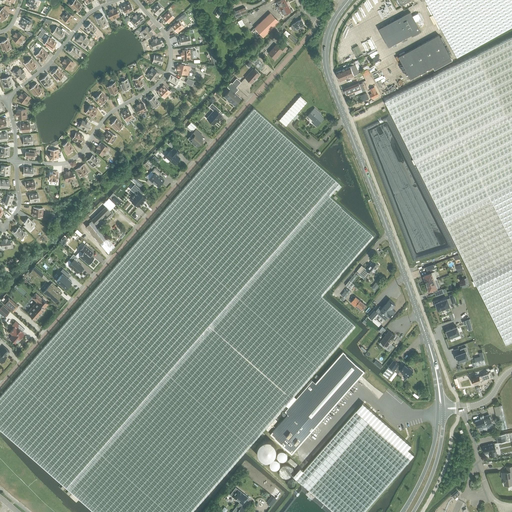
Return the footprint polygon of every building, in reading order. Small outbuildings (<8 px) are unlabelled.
[(37,0),(28,0),(27,5),(35,8),(36,5),(38,6),(40,1),(37,0)] [(82,6),(75,0),(71,4),(77,11),(82,6)] [(276,7),(277,9),(287,4),(284,0),(280,0),(277,2),(279,6),(276,7)] [(511,0),(424,0),(432,13),(457,58),(495,37),(511,27),(511,0)] [(124,12),(132,8),(130,3),(121,7),(124,12)] [(158,4),(152,10),(156,14),(162,8),(158,4)] [(290,11),(287,4),(277,9),(279,12),(281,10),(283,14),(290,11)] [(246,7),(240,9),(234,12),(236,18),(248,13),(246,7)] [(118,15),(116,9),(113,10),(113,9),(110,10),(110,12),(108,13),(110,18),(113,17),(113,18),(116,16),(118,15)] [(169,11),(162,18),(166,22),(173,16),(169,11)] [(68,12),(63,19),(67,23),(73,16),(68,12)] [(379,29),(389,47),(411,35),(412,37),(420,32),(419,31),(420,30),(410,12),(389,23),(379,29)] [(184,13),(175,20),(177,22),(186,16),(184,13)] [(254,28),(263,37),(278,22),(269,13),(254,28)] [(134,18),(130,22),(135,28),(144,21),(139,14),(137,16),(136,15),(133,17),(134,18)] [(102,16),(97,18),(101,26),(106,24),(102,16)] [(23,18),(21,22),(23,23),(22,27),(29,30),(31,25),(30,24),(32,19),(25,17),(25,19),(23,18)] [(293,31),(304,25),(301,20),(294,24),(291,27),(293,31)] [(179,21),(172,26),(176,31),(183,26),(179,21)] [(86,27),(92,34),(96,30),(90,23),(86,27)] [(60,37),(64,33),(57,27),(53,32),(60,37)] [(144,29),(140,32),(146,39),(152,33),(150,31),(151,30),(149,28),(148,29),(146,27),(144,29)] [(40,38),(46,31),(43,29),(37,36),(40,38)] [(17,34),(16,34),(14,36),(15,37),(13,39),(17,43),(19,40),(20,41),(22,39),(21,38),(23,36),(19,32),(17,34)] [(294,43),(296,40),(290,34),(287,37),(294,43)] [(84,45),(88,41),(85,39),(86,38),(84,36),(83,37),(80,35),(77,40),(79,42),(81,44),(82,44),(84,45)] [(413,49),(399,57),(410,79),(426,70),(433,67),(434,70),(453,61),(451,57),(439,35),(413,49)] [(52,48),(56,43),(48,37),(45,42),(52,48)] [(511,37),(385,101),(414,159),(411,160),(414,165),(416,164),(474,280),(472,281),(474,286),(477,285),(506,343),(511,340),(511,37)] [(162,45),(159,39),(157,40),(156,39),(153,40),(154,41),(151,42),(153,48),(156,47),(159,46),(162,45)] [(1,42),(5,50),(10,48),(7,40),(1,42)] [(285,53),(288,49),(284,45),(280,49),(275,45),(268,53),(275,60),(283,51),(285,53)] [(73,46),(70,51),(77,57),(81,52),(73,46)] [(42,48),(35,56),(39,60),(40,59),(42,61),(48,54),(42,48)] [(183,52),(182,53),(182,56),(183,56),(183,59),(189,58),(193,58),(193,57),(196,57),(196,50),(193,51),(193,49),(191,49),(191,48),(187,48),(187,49),(183,50),(183,52)] [(255,57),(251,62),(260,70),(264,65),(255,57)] [(66,61),(65,60),(63,62),(64,63),(62,65),(67,69),(69,66),(69,67),(71,65),(70,64),(72,62),(68,58),(66,61)] [(26,62),(32,70),(36,66),(31,59),(26,62)] [(178,67),(178,70),(179,70),(178,73),(188,75),(190,66),(195,68),(196,64),(190,63),(188,63),(188,64),(182,62),(181,64),(180,64),(179,67),(178,67)] [(357,70),(360,69),(358,64),(336,72),(340,81),(359,74),(358,72),(357,70)] [(384,67),(372,71),(377,86),(380,85),(379,80),(387,76),(384,67)] [(152,68),(146,75),(153,80),(154,78),(155,79),(157,76),(156,75),(158,73),(152,68)] [(20,79),(25,76),(23,73),(24,73),(22,70),(21,71),(19,69),(15,72),(16,75),(18,77),(20,79)] [(57,69),(53,73),(59,80),(64,75),(57,69)] [(253,69),(245,78),(251,83),(259,74),(253,69)] [(142,75),(132,80),(134,85),(135,88),(143,84),(141,79),(143,77),(142,75)] [(170,75),(167,80),(170,82),(169,84),(176,88),(180,82),(178,80),(170,75)] [(46,76),(42,79),(47,86),(52,82),(46,76)] [(6,86),(12,85),(9,77),(3,78),(6,86)] [(241,82),(237,78),(232,84),(236,87),(241,82)] [(130,88),(127,79),(121,81),(124,90),(130,88)] [(118,91),(114,83),(108,86),(112,94),(118,91)] [(236,87),(232,83),(231,83),(227,87),(230,90),(224,96),(227,100),(230,103),(230,102),(234,106),(240,98),(235,93),(238,89),(236,87)] [(359,83),(344,89),(345,91),(344,92),(345,93),(346,94),(347,94),(348,96),(355,94),(354,91),(361,89),(362,91),(365,90),(362,83),(359,84),(359,83)] [(42,91),(36,84),(31,88),(37,95),(42,91)] [(169,91),(165,87),(159,93),(163,97),(169,91)] [(374,87),(371,89),(373,93),(370,94),(372,99),(378,95),(374,87)] [(20,97),(21,98),(19,100),(24,103),(25,101),(26,101),(28,99),(27,99),(29,96),(24,93),(22,95),(22,94),(20,97)] [(98,100),(102,104),(106,100),(100,94),(95,99),(97,101),(98,100)] [(278,120),(285,126),(288,122),(307,102),(300,95),(278,120)] [(154,96),(147,101),(152,108),(154,107),(159,103),(154,96)] [(213,111),(206,118),(214,125),(216,121),(217,122),(219,119),(221,116),(214,110),(216,107),(211,103),(208,107),(213,111)] [(137,105),(138,107),(135,108),(138,113),(141,112),(143,111),(146,109),(143,104),(141,105),(140,104),(137,105)] [(94,116),(97,111),(92,108),(92,107),(90,106),(86,112),(94,116)] [(243,120),(0,395),(0,428),(95,511),(189,511),(284,404),(292,395),(354,325),(321,295),(374,235),(329,195),(335,188),(339,184),(339,183),(276,128),(254,108),(253,108),(243,120)] [(316,127),(323,119),(320,116),(321,114),(314,108),(307,116),(314,123),(313,124),(316,127)] [(129,111),(122,115),(125,120),(132,116),(129,111)] [(112,123),(118,129),(123,125),(116,119),(112,123)] [(82,121),(79,126),(82,127),(82,128),(84,129),(85,129),(87,130),(90,125),(88,123),(88,122),(85,121),(85,122),(82,121)] [(201,139),(203,136),(196,129),(195,130),(193,132),(187,139),(197,148),(203,141),(201,139)] [(81,142),(83,136),(76,132),(73,138),(81,142)] [(105,139),(110,142),(115,135),(110,132),(105,139)] [(73,149),(67,141),(63,145),(68,152),(73,149)] [(100,146),(99,145),(97,148),(98,149),(97,151),(101,154),(103,152),(104,152),(105,150),(106,147),(102,144),(100,146)] [(171,151),(171,150),(165,156),(174,164),(180,158),(177,155),(177,154),(176,154),(178,151),(179,153),(179,152),(174,148),(171,151)] [(403,150),(400,152),(409,168),(412,167),(403,150)] [(92,155),(86,161),(93,167),(98,161),(92,155)] [(82,165),(75,170),(80,177),(86,172),(82,165)] [(151,171),(154,173),(149,179),(150,180),(149,181),(152,184),(153,183),(155,184),(158,187),(164,180),(160,177),(158,176),(161,173),(155,168),(151,171)] [(70,173),(69,172),(66,173),(67,174),(64,175),(66,180),(69,179),(69,180),(71,179),(74,178),(72,172),(70,173)] [(135,184),(130,189),(135,193),(132,196),(133,197),(130,200),(132,202),(131,203),(135,206),(136,205),(138,207),(141,204),(143,201),(146,198),(142,194),(144,192),(135,184)] [(7,194),(5,202),(10,204),(13,196),(7,194)] [(114,195),(111,199),(118,205),(121,201),(114,195)] [(94,237),(100,244),(105,239),(97,229),(99,227),(95,224),(104,216),(107,219),(113,214),(105,206),(91,220),(92,221),(85,226),(94,237)] [(34,225),(28,218),(23,223),(30,229),(34,225)] [(25,234),(18,228),(14,232),(21,238),(25,234)] [(61,239),(59,241),(59,242),(65,246),(66,244),(65,244),(67,240),(64,238),(62,240),(61,239)] [(100,244),(108,254),(115,247),(107,238),(105,239),(100,244)] [(4,240),(4,241),(1,241),(2,247),(5,247),(8,247),(7,246),(11,246),(10,240),(7,240),(7,239),(4,240)] [(79,256),(88,264),(94,258),(91,255),(93,252),(84,244),(80,250),(82,252),(79,256)] [(68,265),(77,273),(82,266),(74,259),(68,265)] [(361,266),(357,271),(365,277),(369,272),(371,274),(374,270),(375,271),(377,268),(376,268),(379,265),(373,261),(366,269),(364,267),(363,268),(361,266)] [(62,273),(56,280),(65,288),(71,281),(65,276),(68,273),(62,268),(60,272),(62,273)] [(32,274),(40,281),(43,277),(36,270),(32,274)] [(423,275),(426,283),(437,279),(434,272),(432,272),(423,275)] [(355,273),(349,280),(352,282),(357,275),(355,273)] [(463,282),(460,283),(461,288),(469,286),(467,277),(462,279),(463,282)] [(378,279),(371,288),(374,291),(382,282),(378,279)] [(440,287),(437,279),(426,283),(429,291),(438,288),(437,288),(440,287)] [(349,280),(345,285),(350,289),(354,284),(352,282),(349,280)] [(50,284),(48,286),(42,293),(45,296),(46,295),(54,302),(59,296),(53,291),(55,288),(50,284)] [(351,291),(347,288),(341,295),(345,299),(351,291)] [(38,302),(28,313),(31,316),(32,317),(35,320),(45,309),(42,306),(42,305),(45,301),(36,293),(32,297),(38,302)] [(437,301),(433,302),(435,306),(436,306),(438,311),(442,309),(450,306),(449,304),(452,303),(452,304),(456,302),(453,294),(449,295),(450,297),(447,298),(437,301)] [(3,303),(13,312),(18,306),(9,297),(3,303)] [(362,309),(365,305),(355,297),(351,303),(360,310),(361,309),(362,309)] [(375,310),(369,316),(372,319),(378,313),(383,317),(383,318),(384,319),(385,319),(388,316),(388,317),(389,316),(390,317),(395,311),(392,308),(395,304),(389,299),(382,308),(380,306),(375,311),(375,310)] [(0,308),(0,312),(5,317),(9,312),(2,305),(0,308)] [(14,327),(11,330),(15,334),(11,339),(16,343),(17,342),(17,343),(21,339),(20,338),(24,334),(22,332),(23,331),(22,331),(24,329),(19,324),(18,324),(15,321),(12,325),(14,327)] [(457,327),(446,331),(449,338),(454,336),(454,337),(460,335),(457,327)] [(392,339),(395,335),(389,331),(381,342),(385,346),(388,342),(391,344),(394,340),(392,339)] [(9,349),(4,345),(0,349),(0,358),(2,360),(3,360),(4,358),(5,357),(7,355),(6,354),(9,349)] [(461,353),(456,355),(458,362),(468,358),(466,352),(467,351),(466,347),(460,349),(461,353)] [(374,359),(378,352),(373,349),(369,356),(374,359)] [(291,410),(269,434),(292,454),(365,370),(343,351),(327,369),(324,366),(295,399),(293,397),(288,402),(291,404),(288,407),(291,410)] [(394,360),(388,366),(394,371),(399,365),(399,364),(398,363),(394,360)] [(408,377),(413,370),(408,367),(405,365),(402,367),(399,365),(394,371),(397,373),(398,373),(400,371),(404,374),(403,376),(406,378),(408,377)] [(388,366),(382,374),(391,381),(397,373),(394,371),(388,366)] [(481,381),(491,378),(489,373),(479,376),(475,377),(471,379),(471,380),(471,381),(472,382),(473,384),(475,384),(478,383),(478,384),(482,383),(481,381)] [(372,386),(371,389),(374,391),(373,394),(380,398),(383,392),(372,386)] [(300,468),(293,476),(334,511),(363,511),(414,454),(408,449),(411,445),(363,403),(304,470),(300,468)] [(501,430),(507,428),(502,405),(495,406),(501,430)] [(477,428),(478,427),(479,430),(483,429),(482,428),(487,426),(486,425),(492,423),(492,422),(493,421),(492,418),(490,418),(489,415),(480,418),(480,419),(475,421),(477,428)] [(497,442),(507,440),(506,433),(496,435),(497,442)] [(489,456),(496,455),(494,444),(483,446),(485,453),(489,453),(489,456)] [(290,458),(288,461),(295,467),(297,464),(290,458)] [(511,466),(507,467),(507,471),(502,472),(503,477),(504,477),(505,485),(511,484),(511,466)] [(235,487),(230,494),(239,502),(242,504),(243,504),(244,506),(250,498),(248,497),(235,487)] [(276,499),(272,496),(267,503),(271,506),(276,499)]
